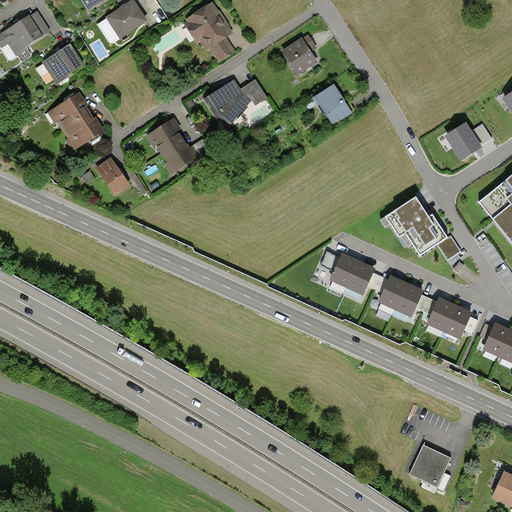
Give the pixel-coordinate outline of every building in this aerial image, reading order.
[(81,0),(88,10),(104,0),(81,0)] [(147,22),(133,0),(132,0),(122,7),(106,18),(120,40),(147,22)] [(213,2),(185,20),(187,21),(184,23),(197,44),(200,42),(206,51),(209,49),(226,38),(233,34),(229,27),(230,27),(219,11),(213,2)] [(37,12),(30,16),(42,36),(50,32),(37,12)] [(18,23),(0,34),(0,47),(2,48),(8,44),(16,57),(27,50),(26,48),(43,37),(42,36),(30,16),(29,16),(18,23)] [(302,39),(302,38),(281,51),(298,76),(318,63),(312,54),(318,50),(308,35),(302,39)] [(236,53),(226,38),(209,49),(219,64),(236,53)] [(84,65),(70,44),(59,52),(42,63),(57,85),(69,78),(67,76),(84,65)] [(240,90),(234,80),(207,98),(203,99),(215,117),(228,128),(252,101),(244,95),(240,90)] [(255,80),(240,90),(244,95),(252,101),(256,106),(267,98),(255,80)] [(341,95),(334,85),(313,99),(324,116),(326,115),(332,125),(339,120),(340,122),(353,114),(341,95)] [(57,123),(63,131),(90,113),(87,108),(88,106),(79,92),(48,113),(55,124),(57,123)] [(511,93),(502,99),(511,114),(511,93)] [(90,113),(63,131),(68,139),(65,141),(73,152),(105,132),(96,118),(94,119),(90,113)] [(155,146),(161,154),(184,139),(179,131),(181,129),(174,118),(146,136),(153,147),(155,146)] [(466,123),(445,137),(461,162),(476,153),(483,149),(481,147),(472,132),(466,123)] [(472,132),(481,147),(492,140),(482,125),(472,132)] [(205,138),(192,146),(199,157),(212,149),(205,138)] [(184,139),(161,154),(167,163),(164,165),(171,175),(199,157),(192,146),(190,147),(184,139)] [(131,186),(111,158),(95,169),(116,197),(131,186)] [(95,178),(90,171),(82,176),(87,184),(95,178)] [(511,177),(479,204),(493,222),(511,244),(511,177)] [(416,198),(386,218),(399,238),(405,234),(420,257),(438,245),(448,239),(433,215),(429,218),(426,215),(416,198)] [(452,236),(448,239),(438,245),(448,261),(462,252),(452,236)] [(334,272),(340,258),(327,252),(321,266),(334,272)] [(351,258),(342,254),(340,258),(334,272),(330,281),(346,289),(359,261),(351,258)] [(366,265),(359,261),(346,289),(363,297),(368,287),(374,273),(376,269),(366,265)] [(375,290),(381,277),(374,273),(368,287),(375,290)] [(400,280),(391,276),(389,280),(383,294),(378,303),(395,311),(408,283),(400,280)] [(389,280),(381,277),(375,290),(383,294),(389,280)] [(415,287),(408,283),(395,311),(412,319),(416,309),(423,295),(425,291),(415,287)] [(423,312),(430,299),(423,295),(416,309),(423,312)] [(448,302),(439,297),(437,302),(431,316),(426,325),(443,333),(456,305),(448,302)] [(437,302),(430,299),(423,312),(431,316),(437,302)] [(463,309),(456,305),(443,333),(460,341),(465,331),(471,317),(473,313),(463,309)] [(479,321),(471,317),(465,331),(474,335),(479,321)] [(511,330),(504,327),(495,323),(493,327),(487,341),(483,351),(499,358),(511,330)] [(493,327),(485,324),(479,337),(487,341),(493,327)] [(511,330),(499,358),(511,364),(511,330)] [(424,445),(410,475),(437,488),(444,473),(451,459),(424,445)] [(511,507),(511,475),(505,472),(492,498),(511,507)] [(444,473),(437,488),(443,491),(451,477),(444,473)]
